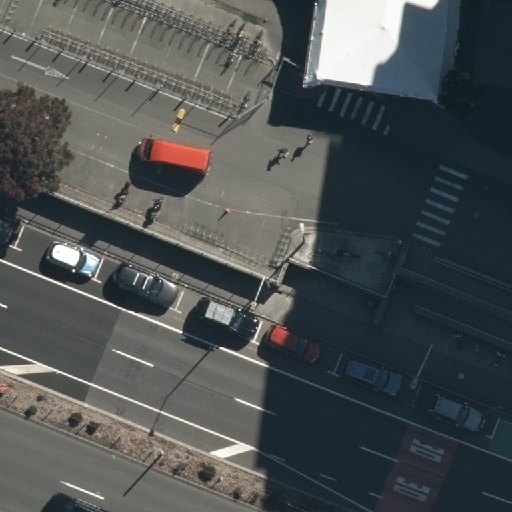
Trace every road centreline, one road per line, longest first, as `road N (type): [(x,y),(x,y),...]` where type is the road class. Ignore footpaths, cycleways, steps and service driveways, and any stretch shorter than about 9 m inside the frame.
road 1 (secondary): [(0,299),(511,502)]
road 2 (secondary): [(145,511),(0,453)]
